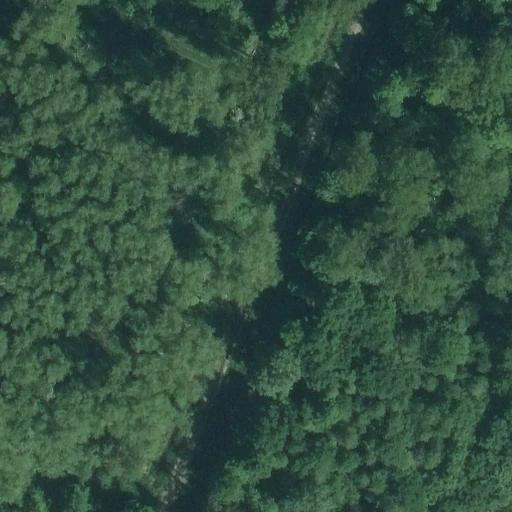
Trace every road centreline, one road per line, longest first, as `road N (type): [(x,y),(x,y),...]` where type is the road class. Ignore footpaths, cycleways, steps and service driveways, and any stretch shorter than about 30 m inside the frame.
road 1 (track): [(166,511),(280,216)]
road 2 (track): [(316,121),(37,0)]
road 3 (track): [(0,458),(172,496)]
road 4 (track): [(316,121),(363,0)]
